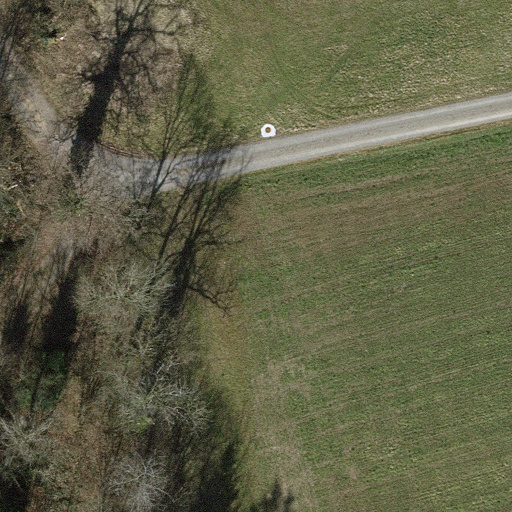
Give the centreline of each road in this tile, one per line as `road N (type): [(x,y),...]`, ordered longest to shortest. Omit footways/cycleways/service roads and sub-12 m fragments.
road 1 (track): [(511,114),(131,188),(0,332)]
road 2 (track): [(27,0),(131,188)]
